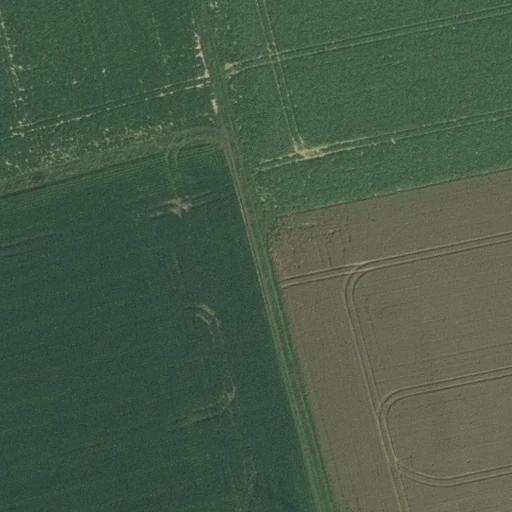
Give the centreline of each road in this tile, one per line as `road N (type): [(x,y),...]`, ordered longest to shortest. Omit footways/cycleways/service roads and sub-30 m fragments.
road 1 (track): [(0,192),(231,135),(329,511)]
road 2 (track): [(231,135),(196,0)]
